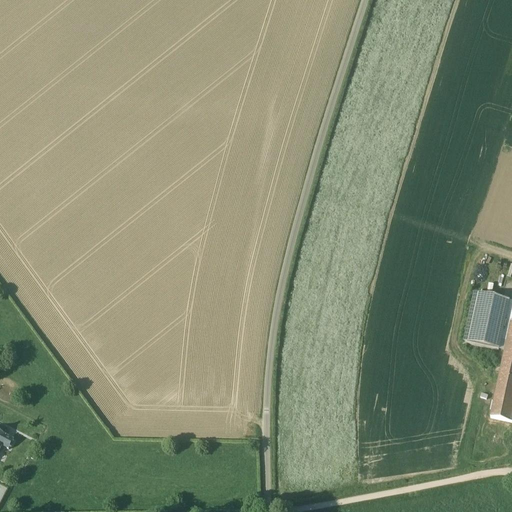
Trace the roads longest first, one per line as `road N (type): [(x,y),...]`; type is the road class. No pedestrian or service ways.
road 1 (unclassified): [(264,511),(270,319),(365,0)]
road 2 (track): [(511,475),(271,511)]
